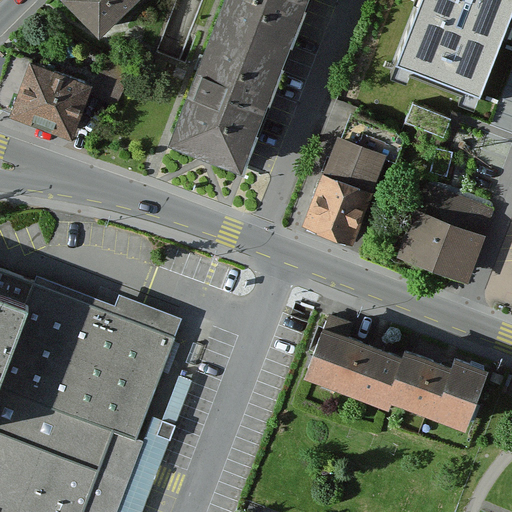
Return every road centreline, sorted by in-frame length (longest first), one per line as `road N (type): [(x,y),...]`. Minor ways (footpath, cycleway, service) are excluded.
road 1 (residential): [(511,340),(264,243)]
road 2 (residential): [(264,243),(347,0)]
road 3 (residential): [(264,243),(84,183)]
